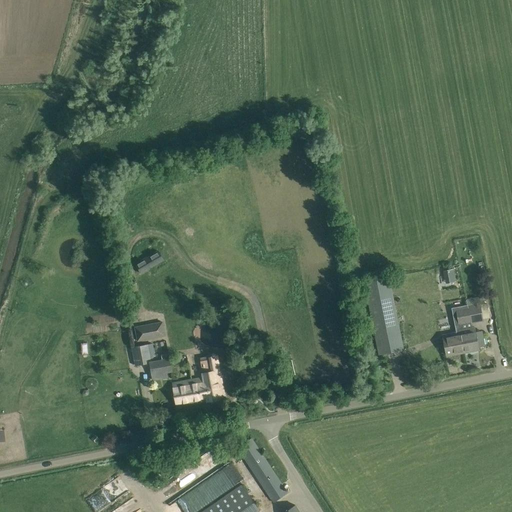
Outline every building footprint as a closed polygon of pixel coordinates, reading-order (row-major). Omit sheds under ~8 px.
[(158,250),(136,264),(142,274),(165,261),(158,250)] [(486,275),(484,265),(478,267),(480,276),(486,275)] [(445,277),(455,276),(453,269),(443,271),(445,277)] [(403,350),(402,340),(391,277),(366,281),(378,354),(403,350)] [(480,298),(468,300),(472,322),(484,320),(480,298)] [(468,305),(451,308),(456,332),(442,335),(446,355),(463,352),(459,330),(472,327),(471,323),(472,322),(468,300),(467,300),(468,305)] [(137,342),(166,336),(163,321),(134,327),(137,342)] [(472,327),(459,330),(463,352),(478,349),(478,347),(485,346),(483,337),(476,338),(475,332),(473,332),(472,327)] [(143,345),(132,347),(135,366),(147,364),(143,345)] [(171,358),(169,358),(168,353),(161,355),(162,360),(149,362),(152,376),(173,372),(171,358)] [(208,360),(200,361),(203,377),(193,379),(194,388),(198,387),(199,391),(204,390),(205,394),(206,393),(207,400),(209,399),(211,403),(212,404),(215,403),(217,402),(217,399),(224,398),(216,354),(207,356),(208,360)] [(193,379),(173,383),(175,394),(176,400),(177,406),(207,400),(206,393),(205,394),(204,390),(199,391),(198,387),(194,388),(193,379)] [(237,448),(243,456),(273,502),(287,493),(252,438),(237,448)] [(112,495),(125,489),(120,478),(102,486),(106,494),(111,492),(112,495)] [(263,511),(246,484),(200,511),(263,511)] [(142,511),(145,510),(138,497),(111,511),(142,511)]
